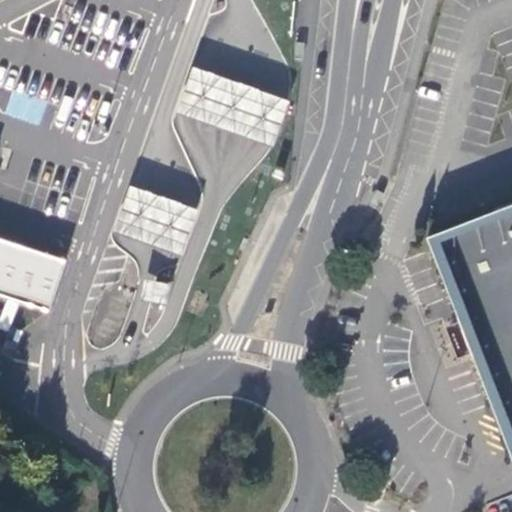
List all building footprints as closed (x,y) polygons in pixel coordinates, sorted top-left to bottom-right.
[(237,132),(272,144),(287,97),(252,84),(189,61),(173,109),(237,132)] [(156,245),(183,255),(200,208),(171,198),(133,185),(117,232),(156,245)] [(511,211),(431,243),(501,426),(508,424),(511,434),(511,211)] [(0,295),(49,311),(66,261),(0,239),(0,295)] [(166,283),(148,278),(143,299),(163,304),(166,283)] [(511,434),(508,424),(501,426),(511,454),(511,434)]
